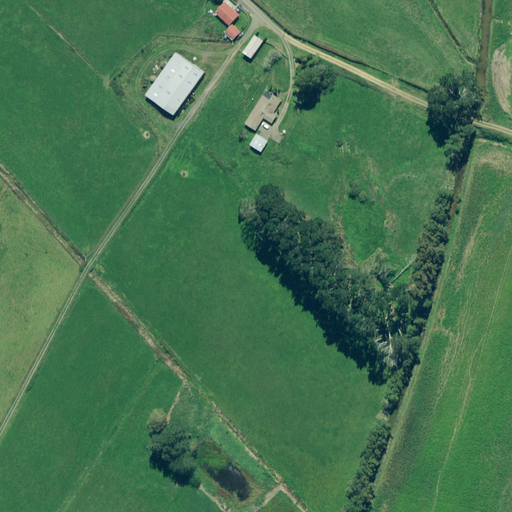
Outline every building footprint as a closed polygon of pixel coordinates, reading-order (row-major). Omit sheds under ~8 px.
[(240,15),(226,3),(216,13),(230,26),(240,15)] [(241,33),(233,25),(226,33),(234,40),(241,33)] [(264,42),(256,36),(244,53),(253,59),(264,42)] [(205,73),(176,53),(147,96),(175,116),(205,73)] [(281,101),(267,92),(246,125),(256,131),(264,118),(273,124),(277,116),(273,114),(281,101)] [(269,142),(258,134),(251,145),(262,152),(269,142)]
